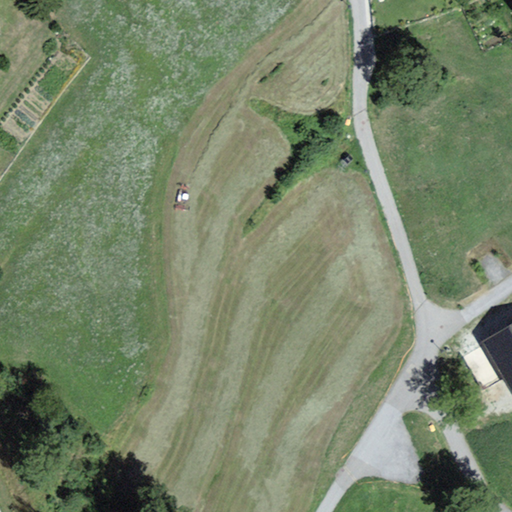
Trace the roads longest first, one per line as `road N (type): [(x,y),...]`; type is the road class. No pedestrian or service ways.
road 1 (residential): [(353,0),(359,133),(427,341)]
road 2 (residential): [(324,511),(427,341)]
road 3 (residential): [(427,341),(494,511)]
